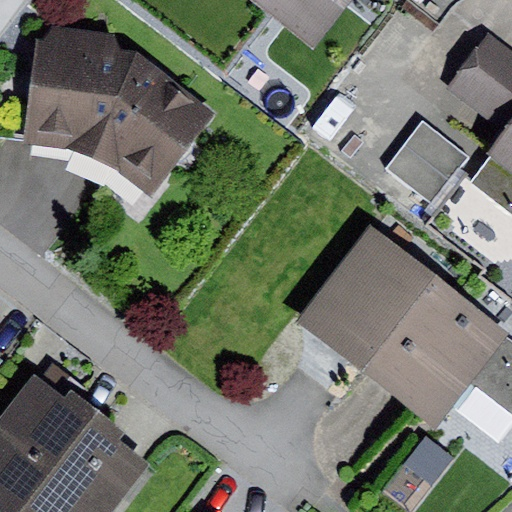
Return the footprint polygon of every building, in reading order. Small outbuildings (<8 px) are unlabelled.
[(352,0),(244,0),(312,52),(352,0)] [(43,42),(36,41),(24,146),(66,149),(118,171),(151,197),(215,114),(139,55),(120,52),(115,36),(53,27),(43,42)] [(511,56),(490,40),(452,89),(508,132),(469,184),(511,216),(511,56)] [(470,157),(423,122),(386,171),(433,206),(470,157)] [(511,340),(373,232),(301,323),(438,430),(474,384),(511,413),(511,340)] [(66,401),(34,376),(0,420),(0,511),(115,511),(152,465),(122,441),(127,434),(73,392),(66,401)]
